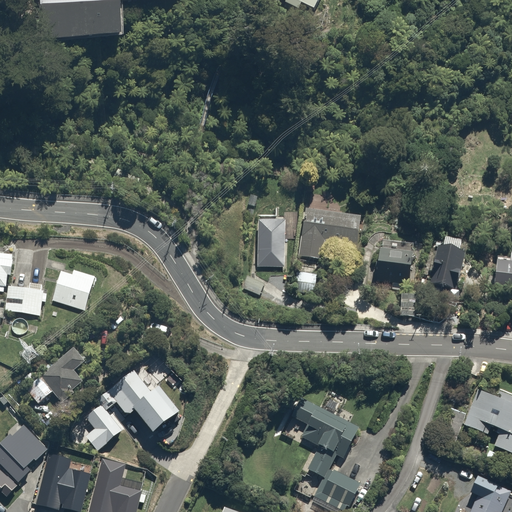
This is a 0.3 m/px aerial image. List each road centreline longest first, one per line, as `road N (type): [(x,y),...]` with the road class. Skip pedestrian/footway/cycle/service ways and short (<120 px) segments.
road 1 (residential): [(0,206),(138,225),(161,243),(209,314),(252,338)]
road 2 (residential): [(252,338),(511,350)]
road 3 (residential): [(252,338),(166,511)]
